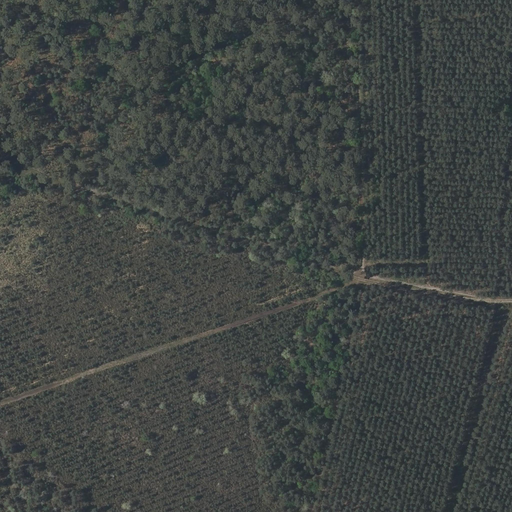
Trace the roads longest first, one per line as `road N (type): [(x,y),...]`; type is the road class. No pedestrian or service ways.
road 1 (track): [(511,300),(364,278),(21,168)]
road 2 (track): [(511,135),(496,301),(444,511)]
